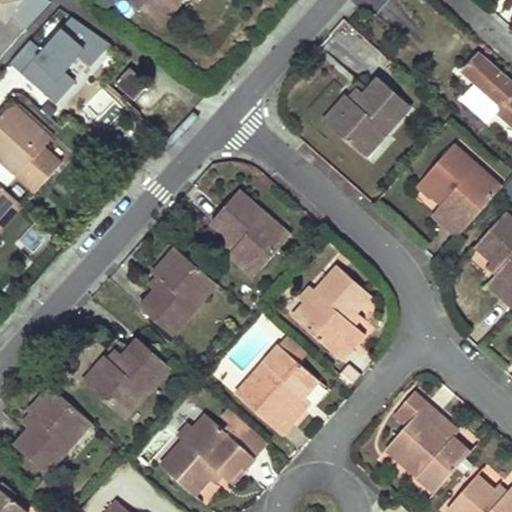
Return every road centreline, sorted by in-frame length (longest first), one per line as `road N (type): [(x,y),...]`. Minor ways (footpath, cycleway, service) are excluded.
road 1 (residential): [(227,116),(0,361)]
road 2 (residential): [(227,116),(383,249),(413,293),(431,344)]
road 3 (residential): [(431,344),(349,423),(323,465),(320,511)]
road 4 (residential): [(333,0),(227,116)]
